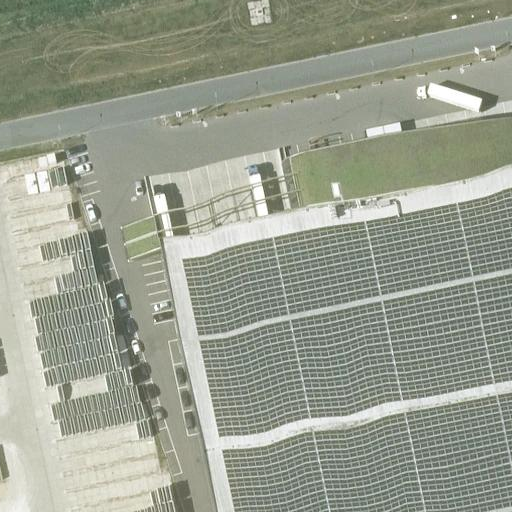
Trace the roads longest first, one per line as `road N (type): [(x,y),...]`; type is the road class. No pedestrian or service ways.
road 1 (unclassified): [(0,139),(511,34)]
road 2 (unknown): [(18,316),(48,437)]
